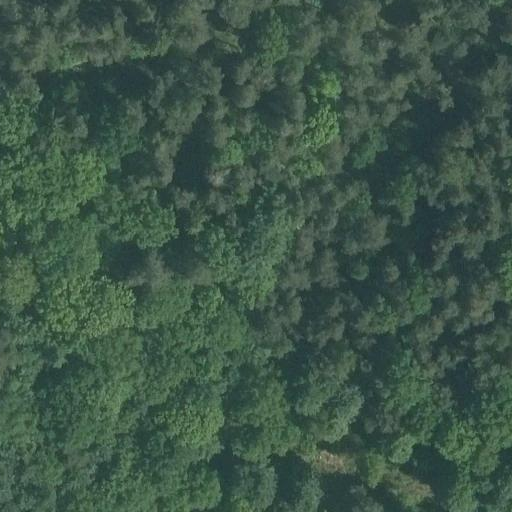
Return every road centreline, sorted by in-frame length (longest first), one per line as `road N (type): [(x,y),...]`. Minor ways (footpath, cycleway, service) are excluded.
road 1 (track): [(0,227),(202,310),(511,418)]
road 2 (track): [(0,69),(227,0)]
